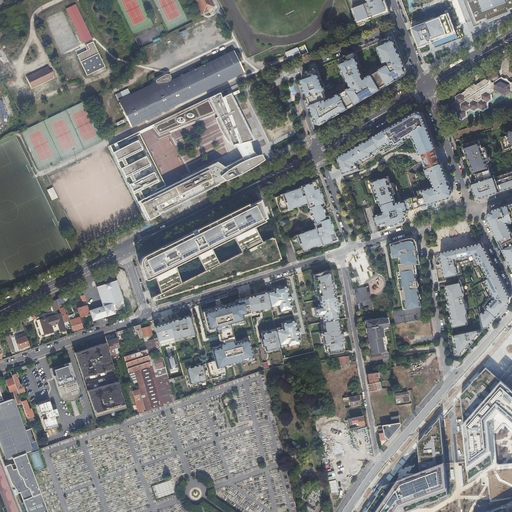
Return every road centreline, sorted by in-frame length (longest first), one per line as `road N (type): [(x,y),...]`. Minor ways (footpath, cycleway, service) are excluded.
road 1 (secondary): [(316,145),(0,307)]
road 2 (secondary): [(123,252),(320,155)]
road 3 (residential): [(340,252),(381,462)]
road 4 (residential): [(148,317),(340,252)]
road 5 (residential): [(316,145),(291,70),(401,23)]
road 6 (residential): [(453,379),(420,225)]
road 7 (residential): [(0,367),(148,317)]
road 8 (secondary): [(0,315),(123,252)]
road 9 (residential): [(471,208),(427,91)]
road 10 (secondary): [(320,155),(427,91)]
road 11 (secondary): [(424,84),(316,145)]
